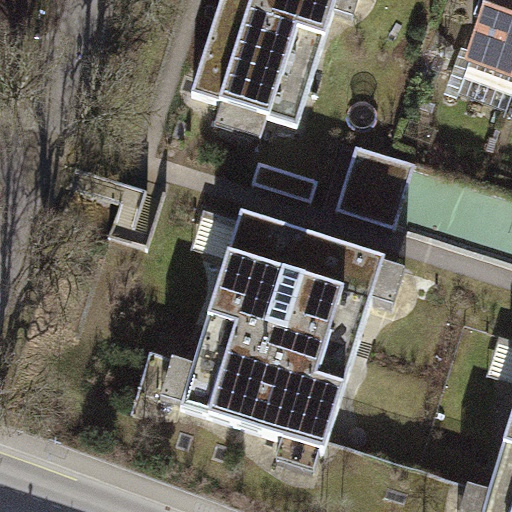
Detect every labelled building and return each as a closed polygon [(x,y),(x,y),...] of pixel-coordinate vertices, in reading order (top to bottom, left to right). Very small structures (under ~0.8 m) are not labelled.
[(225,0),(194,99),(299,132),(340,0),(225,0)] [(511,0),(494,0),(471,62),(511,77),(511,0)] [(400,233),(423,171),(365,150),(342,212),(400,233)] [(152,354),(138,397),(326,457),(387,267),(244,221),(197,369),(152,354)] [(511,511),(511,432),(486,511),(511,511)]
